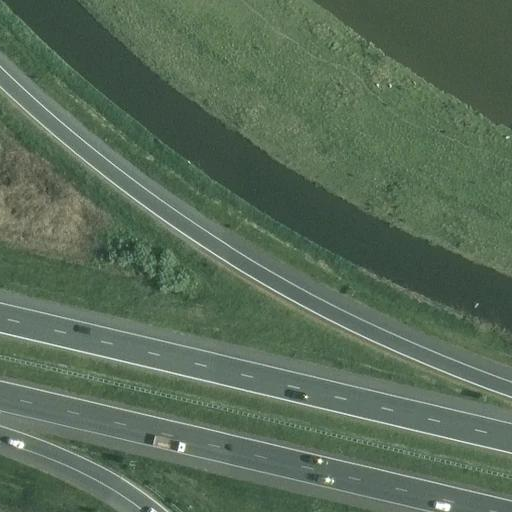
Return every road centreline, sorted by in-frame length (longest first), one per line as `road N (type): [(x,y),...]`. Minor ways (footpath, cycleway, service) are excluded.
road 1 (motorway): [(511,392),(371,335),(223,252),(121,182),(0,78)]
road 2 (motorway): [(511,438),(0,318)]
road 3 (motorway): [(0,396),(488,511)]
road 4 (motorway): [(0,434),(114,482),(154,511)]
